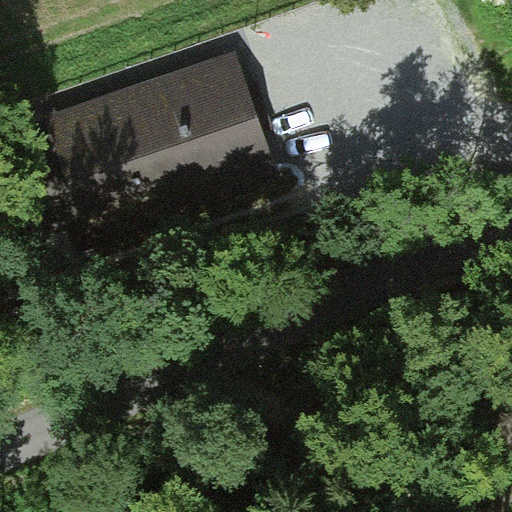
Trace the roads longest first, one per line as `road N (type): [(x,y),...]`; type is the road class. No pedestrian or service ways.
road 1 (unclassified): [(511,203),(0,430)]
road 2 (track): [(447,481),(73,399)]
road 3 (track): [(511,338),(447,481),(467,511)]
